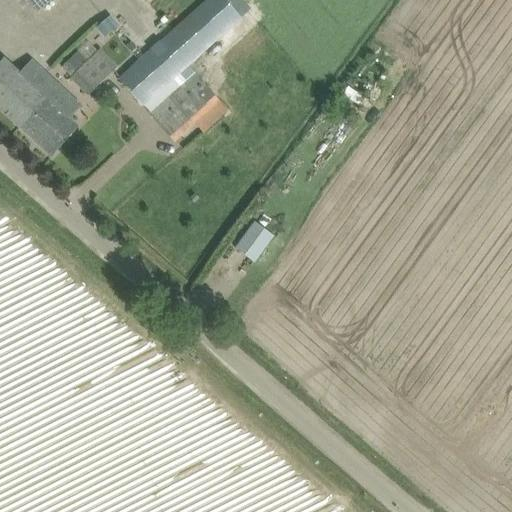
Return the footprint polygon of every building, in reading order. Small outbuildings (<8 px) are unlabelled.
[(25,0),(36,12),(50,0),(25,0)] [(241,17),(226,0),(207,0),(120,80),(143,106),(241,17)] [(112,14),(101,24),(110,34),(121,23),(112,14)] [(78,50),(61,67),(71,77),(70,78),(89,95),(94,89),(116,66),(98,49),(88,60),(78,50)] [(5,58),(0,62),(0,108),(52,156),(79,127),(70,118),(81,106),(31,60),(20,72),(5,58)] [(218,101),(195,74),(151,112),(175,139),(218,101)] [(255,221),(236,248),(255,262),(275,235),(255,221)]
